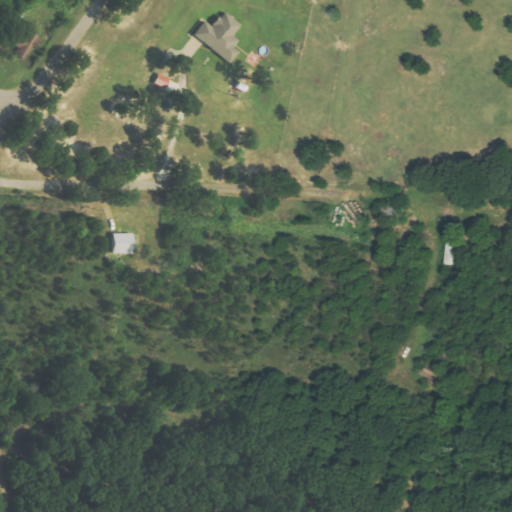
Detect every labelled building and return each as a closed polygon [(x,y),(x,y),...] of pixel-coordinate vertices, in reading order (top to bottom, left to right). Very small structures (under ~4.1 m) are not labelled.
[(236,53),(229,47),(234,41),(228,36),(237,25),(219,11),(207,26),(200,20),(188,35),(226,64),(236,53)] [(8,45),(15,48),(11,56),(23,61),(35,37),(24,31),(22,36),(15,32),(8,45)] [(149,84),(161,89),(165,79),(153,74),(149,84)] [(130,253),(130,233),(108,234),(108,254),(130,253)] [(444,364),(426,359),(420,378),(438,383),(444,364)]
